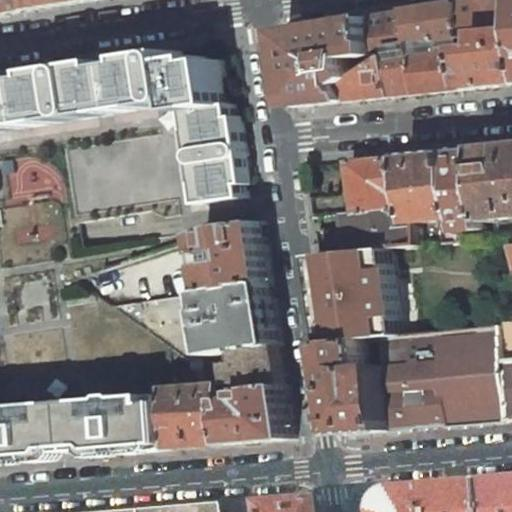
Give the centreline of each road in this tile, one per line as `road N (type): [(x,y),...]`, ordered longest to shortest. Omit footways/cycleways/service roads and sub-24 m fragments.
road 1 (residential): [(329,467),(0,497)]
road 2 (residential): [(329,467),(282,140)]
road 3 (residential): [(0,44),(259,3)]
road 4 (residential): [(511,118),(282,140)]
road 5 (residential): [(511,452),(329,467)]
road 6 (residential): [(282,140),(259,3)]
